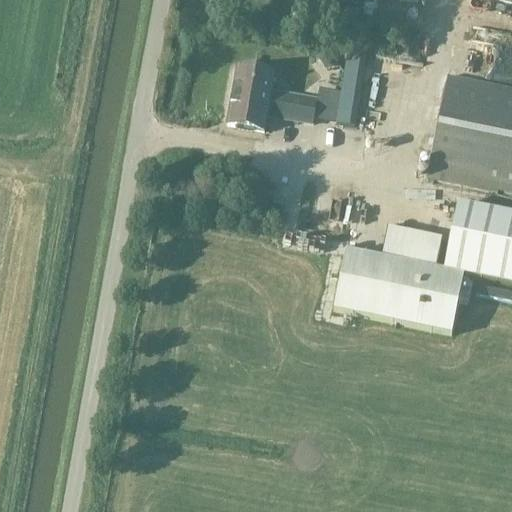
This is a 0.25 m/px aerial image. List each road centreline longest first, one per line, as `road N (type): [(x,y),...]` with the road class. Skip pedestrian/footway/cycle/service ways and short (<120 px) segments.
road 1 (unclassified): [(74,511),(168,0)]
road 2 (track): [(93,0),(1,511)]
